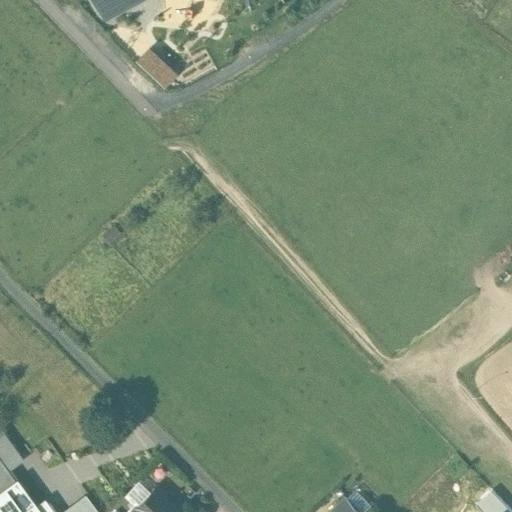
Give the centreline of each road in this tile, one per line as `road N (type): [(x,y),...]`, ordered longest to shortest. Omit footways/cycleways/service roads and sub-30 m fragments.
road 1 (unclassified): [(0,266),(252,511)]
road 2 (residential): [(44,0),(151,115),(282,40)]
